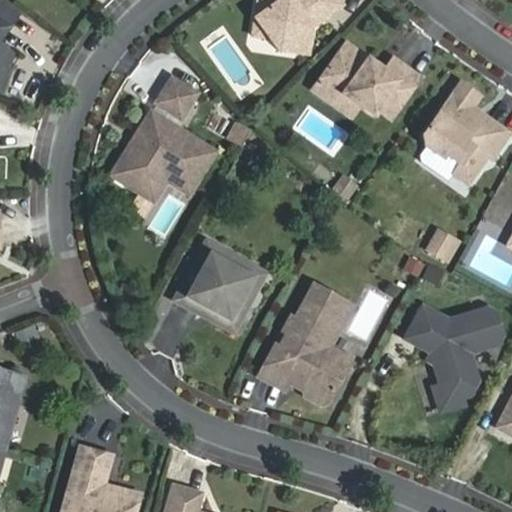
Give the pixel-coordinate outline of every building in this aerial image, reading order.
[(281,0),(257,0),(252,36),(269,39),(278,52),(293,41),(309,44),(312,28),(342,6),(337,0),(293,0),(292,3),(281,1),(281,0)] [(0,85),(5,69),(2,68),(3,65),(10,55),(0,47),(0,16),(8,7),(0,1),(0,85)] [(0,35),(17,14),(8,7),(0,16),(0,35)] [(293,41),(278,52),(307,57),(309,44),(293,41)] [(385,72),(346,44),(322,78),(360,105),(375,115),(379,109),(392,118),(420,79),(393,60),(385,72)] [(322,78),(314,89),(352,116),(360,105),(322,78)] [(172,79),(156,104),(181,120),(197,95),(172,79)] [(479,97),(460,84),(422,136),(424,147),(442,160),(445,156),(459,166),(452,175),(467,185),(486,158),(490,161),(509,135),(487,119),(480,120),(469,112),(479,97)] [(190,196),(215,154),(151,112),(111,176),(152,204),(167,185),(176,189),(190,196)] [(250,143),(240,161),(249,166),(259,148),(250,143)] [(341,173),(332,190),(349,199),(358,183),(341,173)] [(453,240),(437,231),(427,250),(443,258),(453,240)] [(207,242),(202,250),(228,264),(232,256),(207,242)] [(202,250),(175,300),(200,314),(205,306),(238,324),(247,307),(238,302),(256,269),(232,256),(228,264),(202,250)] [(417,277),(423,266),(411,259),(405,270),(417,277)] [(265,274),(256,269),(238,302),(247,307),(265,274)] [(350,306),(313,286),(295,321),(290,318),(283,332),(287,334),(279,349),(275,347),(259,377),(284,391),(291,378),(303,385),(305,391),(327,403),(350,360),(328,348),(350,306)] [(176,356),(193,313),(165,302),(148,345),(176,356)] [(205,306),(200,314),(233,332),(238,324),(205,306)] [(422,306),(404,339),(430,353),(438,358),(434,366),(439,385),(441,392),(456,400),(464,398),(470,396),(478,381),(470,353),(498,345),(503,336),(495,313),(487,309),(448,320),(422,306)] [(29,327),(16,332),(21,342),(34,337),(29,327)] [(430,353),(426,361),(434,366),(438,358),(430,353)] [(0,442),(18,377),(0,371),(0,442)] [(439,385),(432,387),(440,413),(466,406),(464,398),(456,400),(441,392),(439,385)] [(305,391),(302,396),(324,408),(327,403),(305,391)] [(511,397),(496,427),(511,435),(511,397)] [(112,458),(81,449),(63,511),(134,511),(139,495),(104,486),(112,458)] [(196,511),(202,494),(173,486),(165,511),(196,511)]
